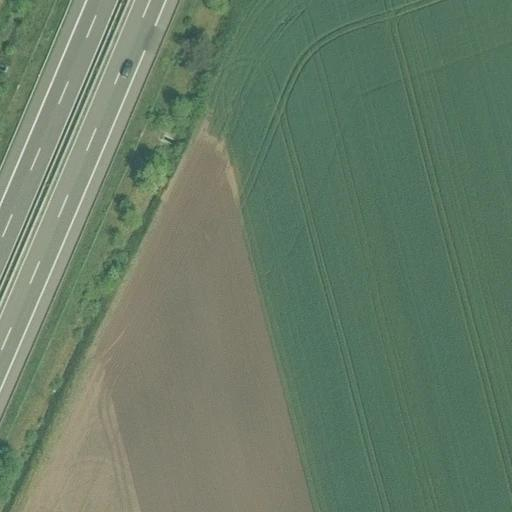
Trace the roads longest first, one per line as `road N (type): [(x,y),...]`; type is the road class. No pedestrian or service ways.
road 1 (motorway): [(0,359),(151,0)]
road 2 (motorway): [(104,0),(0,250)]
